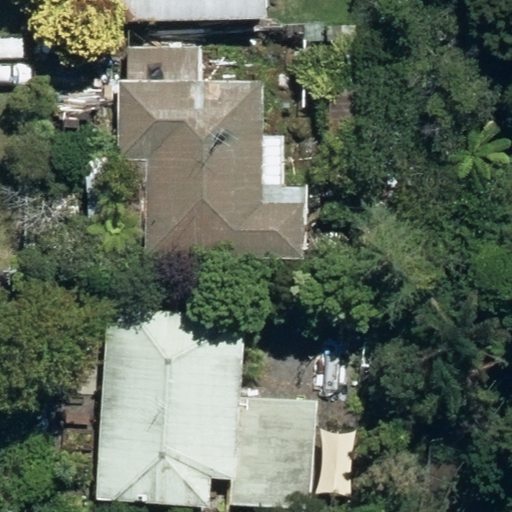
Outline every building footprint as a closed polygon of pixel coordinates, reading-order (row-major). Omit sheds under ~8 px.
[(121,0),(121,14),(285,9),(285,0),(121,0)] [(157,155),(158,253),(190,252),(191,258),(211,256),(211,252),(326,251),(325,179),(299,178),(299,128),(281,127),(281,76),(211,76),(210,43),(135,44),(136,78),(129,77),(130,156),(157,155)] [(97,148),(96,220),(125,219),(125,148),(97,148)] [(115,305),(105,496),(225,502),(226,479),(226,471),(248,472),(255,472),(262,312),(256,312),(115,305)] [(335,398),(260,393),(254,498),(329,503),(329,489),(363,490),(366,422),(368,400),(335,398)]
